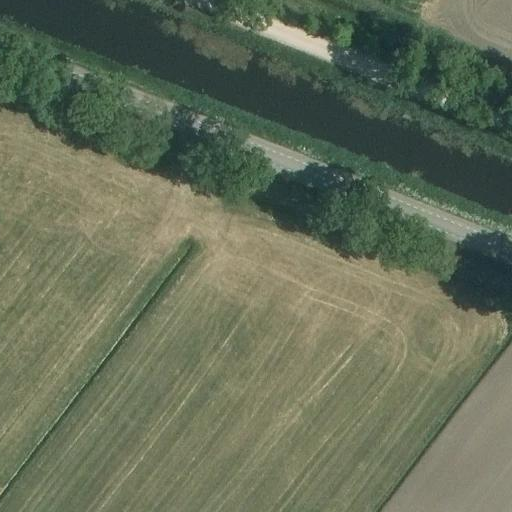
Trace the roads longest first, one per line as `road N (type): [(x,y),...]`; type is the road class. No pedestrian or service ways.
road 1 (tertiary): [(511,253),(0,52)]
road 2 (track): [(511,127),(196,0)]
